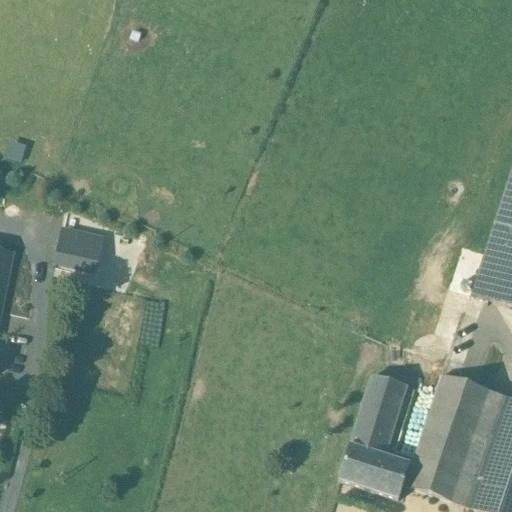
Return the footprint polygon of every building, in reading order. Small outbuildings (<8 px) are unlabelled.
[(511,175),(472,299),(511,311),(511,175)] [(58,226),(50,265),(94,274),(102,236),(58,226)] [(0,318),(12,256),(0,253),(0,318)] [(406,390),(371,380),(349,449),(384,461),(406,390)] [(441,380),(405,491),(453,507),(490,396),(441,380)] [(511,511),(511,403),(490,396),(453,507),(469,511),(511,511)] [(349,449),(338,485),(398,504),(409,469),(384,461),(349,449)]
